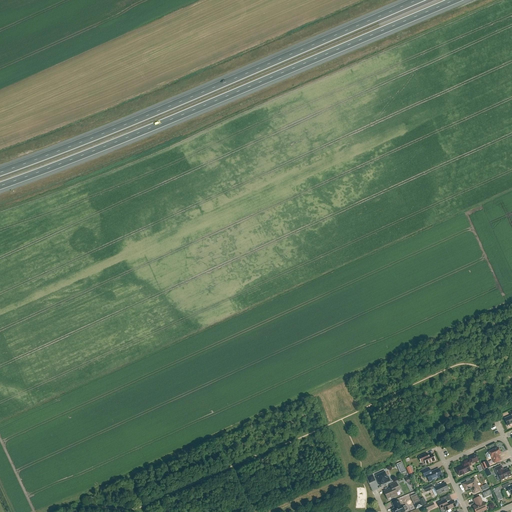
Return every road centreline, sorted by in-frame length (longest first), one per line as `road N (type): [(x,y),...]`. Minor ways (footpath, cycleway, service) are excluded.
road 1 (motorway): [(0,185),(454,0)]
road 2 (motorway): [(417,0),(0,172)]
